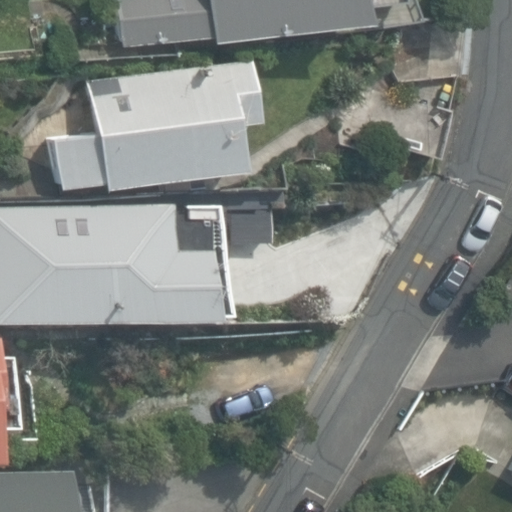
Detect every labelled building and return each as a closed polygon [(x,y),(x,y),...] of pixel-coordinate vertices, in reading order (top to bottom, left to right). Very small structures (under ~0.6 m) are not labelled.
[(363,0),(109,0),(117,50),(365,11),(363,0)] [(250,54),(83,82),(101,191),(248,166),(240,121),(261,118),(250,54)] [(364,99),(355,143),(447,162),(456,118),(364,99)] [(0,203),(0,321),(214,313),(212,244),(179,245),(177,197),(0,203)] [(0,468),(0,511),(76,511),(75,466),(0,468)] [(190,511),(182,493),(139,511),(190,511)]
